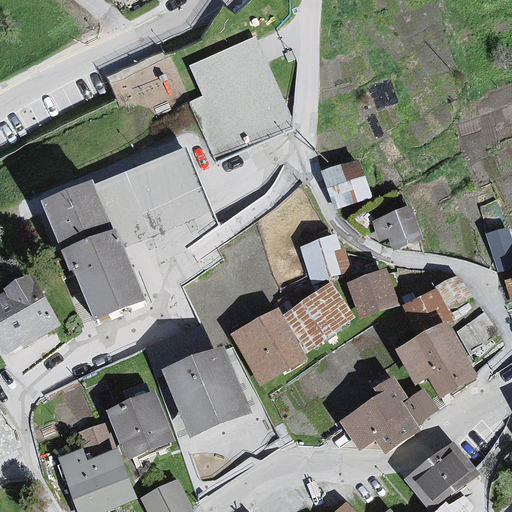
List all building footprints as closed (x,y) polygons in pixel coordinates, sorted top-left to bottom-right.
[(294,0),(255,0),(240,15),(226,9),(204,41),(167,57),(110,82),(117,97),(121,106),(130,104),(142,103),(154,110),(161,118),(172,111),(183,107),(192,105),(200,123),(218,162),(295,128),(298,61),(290,64),(285,55),(290,53),(282,29),(294,19),(294,0)] [(134,231),(217,206),(196,138),(56,180),(94,306),(152,288),(134,231)] [(364,166),(327,177),(338,213),(375,201),(364,166)] [(416,212),(376,226),(384,246),(396,242),(400,253),(427,243),(416,212)] [(511,241),(509,233),(489,239),(501,276),(511,272),(511,241)] [(340,240),(304,253),(316,286),(352,273),(340,240)] [(0,319),(12,342),(70,310),(41,257),(0,279),(0,319)] [(387,274),(349,286),(360,321),(398,309),(387,274)] [(462,282),(442,293),(453,317),(478,302),(462,282)] [(330,288),(283,320),(307,354),(354,322),(330,288)] [(442,293),(410,309),(423,336),(455,320),(453,317),(442,293)] [(276,312),(229,340),(260,392),(307,364),(276,312)] [(485,314),(460,333),(470,353),(495,331),(485,314)] [(448,328),(396,357),(416,393),(430,385),(439,401),(477,380),(448,328)] [(221,354),(162,377),(187,443),(247,420),(221,354)] [(339,422),(362,452),(376,441),(389,459),(423,433),(376,372),(356,387),(367,401),(339,422)] [(153,399),(106,417),(109,426),(125,467),(172,450),(153,399)] [(109,426),(81,435),(95,465),(115,458),(109,426)] [(436,511),(477,479),(450,447),(402,486),(423,511),(436,511)] [(84,454),(58,464),(75,511),(116,511),(132,506),(115,458),(95,465),(89,467),(84,454)] [(190,511),(178,485),(140,503),(144,511),(190,511)] [(382,511),(404,511),(397,502),(382,511)]
